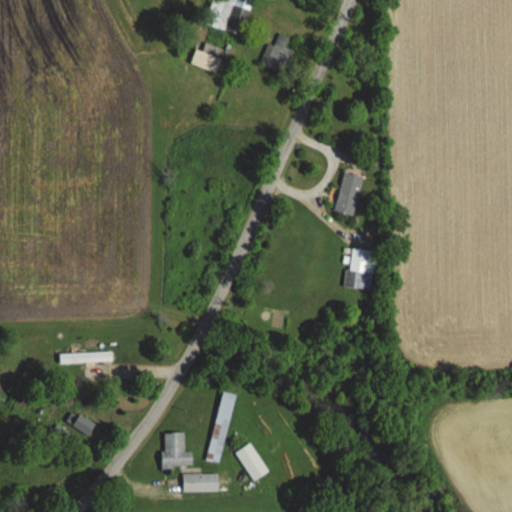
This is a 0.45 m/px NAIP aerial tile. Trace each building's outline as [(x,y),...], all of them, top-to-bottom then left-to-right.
[(208,0),(202,0),(197,19),(243,31),(251,0),(216,0),(216,2),(208,0)] [(286,46),(289,38),(276,31),(262,57),(286,69),(295,51),(286,46)] [(195,65),(212,65),(212,53),(195,53),(195,65)] [(353,217),(365,178),(344,172),(333,211),(353,217)] [(346,288),(370,290),(372,251),(348,250),(346,288)] [(111,353),(59,353),(59,363),(111,363),(111,353)] [(234,395),(221,392),(206,462),(220,465),(234,395)] [(72,426),(88,437),(96,425),(79,414),(72,426)] [(184,451),(184,433),(162,433),(162,467),(192,467),(192,451),(184,451)] [(182,474),(182,492),(217,492),(217,474),(182,474)]
